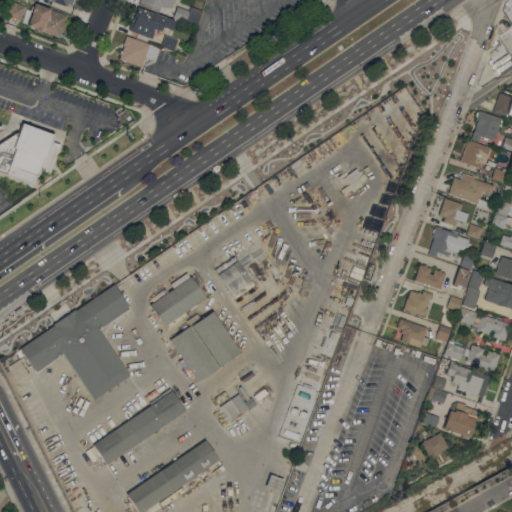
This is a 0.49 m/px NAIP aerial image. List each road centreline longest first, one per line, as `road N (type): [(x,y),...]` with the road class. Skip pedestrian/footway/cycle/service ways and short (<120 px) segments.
road 1 (primary): [(0,301),(439,0)]
road 2 (residential): [(485,0),(368,333)]
road 3 (primary): [(381,0),(138,168)]
road 4 (residential): [(194,131),(159,101),(0,42)]
road 5 (primary): [(138,168),(0,261)]
